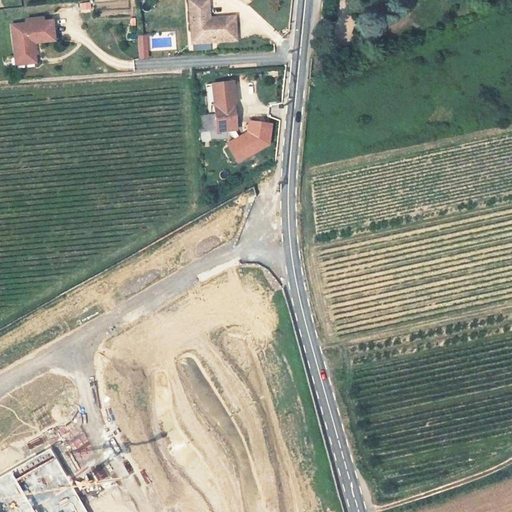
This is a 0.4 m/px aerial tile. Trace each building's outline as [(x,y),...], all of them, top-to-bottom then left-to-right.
[(212,0),(193,0),(197,26),(203,25),(204,38),(220,37),(219,32),(242,29),(239,10),(214,13),(212,0)] [(15,25),(16,45),(24,44),(24,57),(37,56),(36,44),(41,44),(57,43),(57,23),(48,23),(48,20),(31,20),(31,24),(15,25)] [(146,36),(139,36),(141,58),(148,58),(146,36)] [(24,44),(16,45),(17,65),(37,64),(37,56),(24,57),(24,44)] [(233,107),(231,81),(212,82),(214,108),(212,108),(213,130),(241,128),(239,107),(233,107)] [(268,121),(244,119),(243,131),(220,142),(232,158),(267,141),(268,121)]
